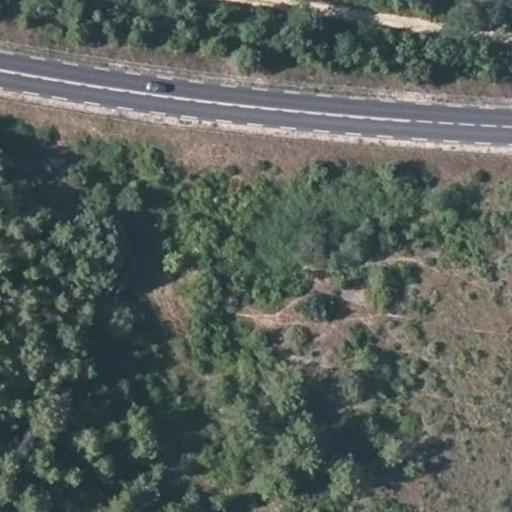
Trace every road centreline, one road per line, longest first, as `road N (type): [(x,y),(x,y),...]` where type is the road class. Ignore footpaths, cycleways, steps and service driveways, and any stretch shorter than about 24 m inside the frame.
road 1 (primary): [(0,86),(324,129),(511,136)]
road 2 (track): [(511,40),(259,0)]
